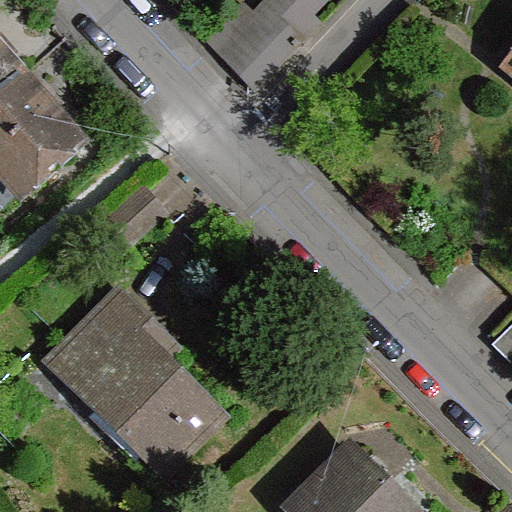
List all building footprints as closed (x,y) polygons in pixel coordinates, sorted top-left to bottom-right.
[(331,0),(276,0),(265,11),(274,20),(302,47),(323,24),(315,15),(331,0)] [(237,58),(263,31),(243,10),(212,43),(230,64),(237,58)] [(302,47),(274,20),(263,31),(237,58),(265,85),(302,47)] [(0,56),(0,101),(23,83),(0,56)] [(23,83),(0,101),(0,164),(27,195),(81,150),(23,83)] [(175,219),(150,191),(107,229),(132,257),(175,219)] [(149,327),(119,300),(72,349),(98,376),(83,393),(162,473),(219,416),(137,339),(149,327)] [(511,333),(498,348),(511,361),(511,333)] [(411,511),(355,454),(295,511),(411,511)]
